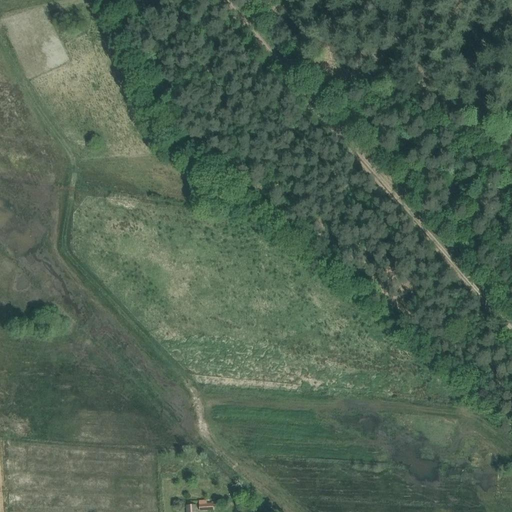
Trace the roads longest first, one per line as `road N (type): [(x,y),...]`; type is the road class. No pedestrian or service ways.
road 1 (track): [(511,320),(231,0)]
road 2 (track): [(266,40),(511,113)]
